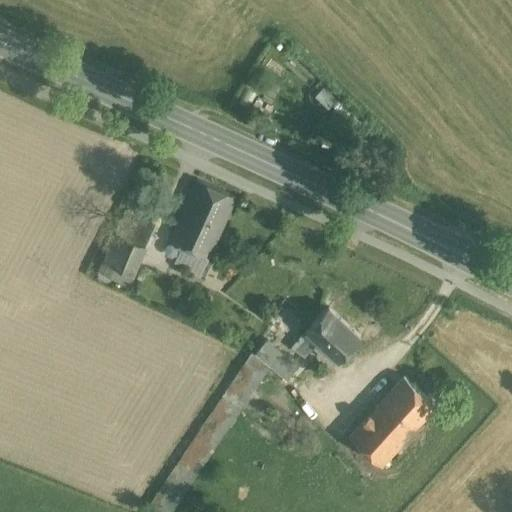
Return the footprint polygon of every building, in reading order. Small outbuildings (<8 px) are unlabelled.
[(239,199),(200,182),(172,244),(210,261),(239,199)] [(158,222),(130,209),(100,275),(111,280),(117,268),(133,276),(158,222)] [(360,335),(328,306),(291,348),(304,356),(317,341),(338,360),(339,358),(344,359),(348,354),(347,350),(360,335)] [(297,366),(266,340),(256,352),(287,378),(297,366)] [(252,353),(148,507),(155,511),(170,511),(270,365),(252,353)] [(436,404),(404,375),(349,435),(382,465),(436,404)]
